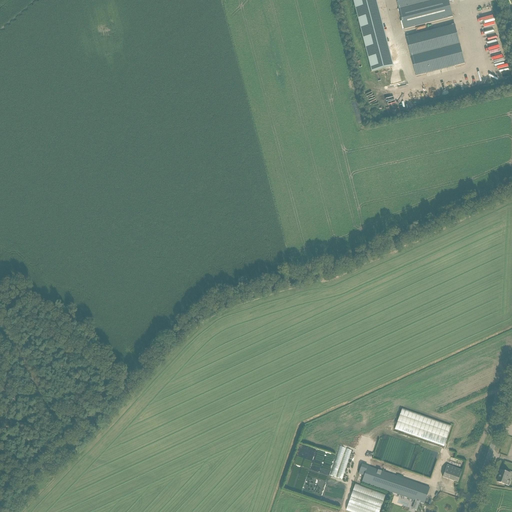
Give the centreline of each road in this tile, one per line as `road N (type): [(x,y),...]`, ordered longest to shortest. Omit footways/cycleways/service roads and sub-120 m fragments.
road 1 (track): [(70,445),(194,321),(218,307),(374,251),(511,188)]
road 2 (unclassified): [(472,511),(511,394),(507,0)]
road 3 (track): [(0,335),(70,445)]
